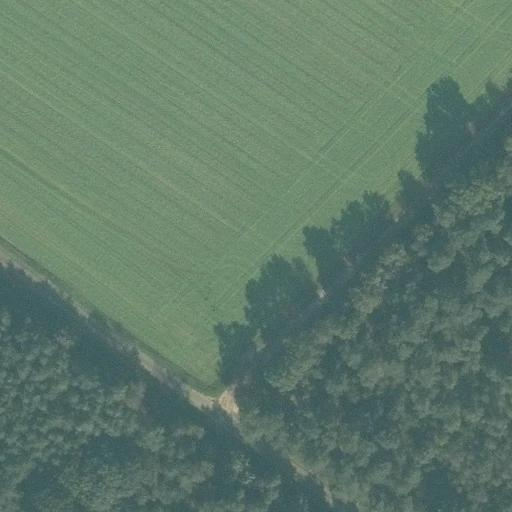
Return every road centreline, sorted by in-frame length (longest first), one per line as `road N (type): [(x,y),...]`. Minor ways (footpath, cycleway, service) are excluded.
road 1 (track): [(511,104),(254,366),(222,422)]
road 2 (unclassified): [(346,511),(0,260)]
